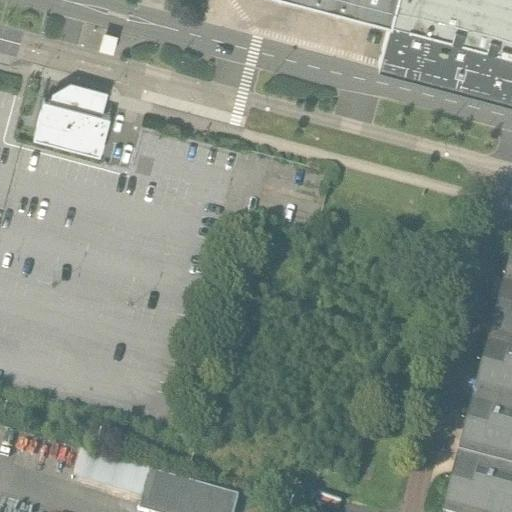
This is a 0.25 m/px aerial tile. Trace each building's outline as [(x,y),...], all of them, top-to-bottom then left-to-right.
[(511,0),(336,0),(391,14),(377,62),(511,98),(511,0)] [(103,32),(99,48),(112,52),(116,35),(103,32)] [(43,98),(33,135),(98,152),(108,115),(100,113),(107,90),(70,80),(52,91),(50,100),(43,98)] [(511,511),(511,255),(444,511),(511,511)] [(149,473),(78,453),(70,482),(141,502),(148,476),(149,473)] [(233,511),(237,500),(148,476),(141,502),(138,511),(233,511)]
